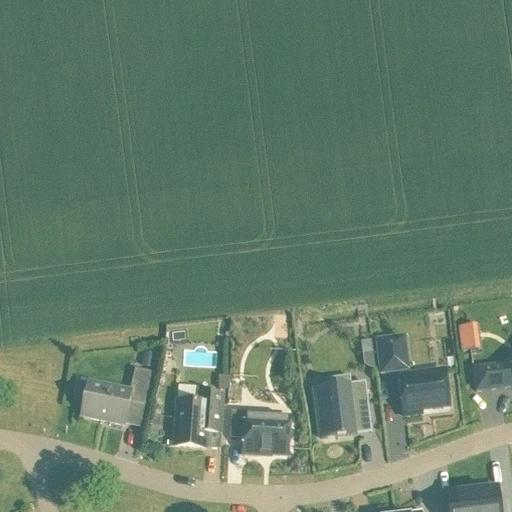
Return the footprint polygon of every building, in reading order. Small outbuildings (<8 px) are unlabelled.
[(467,329),(458,330),(461,354),(470,353),(467,329)] [(375,342),(376,355),(378,374),(403,372),(401,352),(400,340),(375,342)] [(143,356),(141,370),(153,373),(156,359),(143,356)] [(372,356),(362,357),(364,369),(370,372),(374,372),(372,356)] [(511,360),(505,367),(473,371),(476,396),(510,391),(511,389),(511,360)] [(152,376),(135,373),(131,394),(88,385),(81,420),(124,429),(129,404),(145,408),(152,376)] [(445,374),(399,380),(403,419),(423,417),(422,412),(449,408),(445,374)] [(328,388),(316,390),(322,439),(364,435),(363,425),(371,425),(366,385),(347,387),(347,378),(327,380),(328,388)] [(229,381),(219,380),(218,392),(229,393),(229,381)] [(229,393),(228,405),(241,406),(241,390),(229,389),(229,393)] [(224,398),(198,397),(197,406),(177,405),(174,449),(206,452),(207,435),(221,436),(224,398)] [(246,415),(232,414),(230,441),(243,442),(242,458),(261,459),(262,456),(288,457),(290,423),(246,420),(246,415)] [(500,511),(498,490),(472,493),(474,511),(500,511)] [(447,511),(474,511),(472,493),(446,496),(447,511)]
